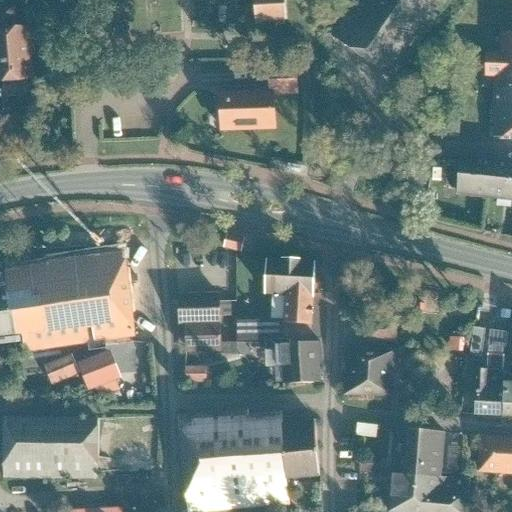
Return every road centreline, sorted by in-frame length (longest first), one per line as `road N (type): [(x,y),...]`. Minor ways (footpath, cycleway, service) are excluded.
road 1 (residential): [(511,149),(381,137),(357,174),(344,223)]
road 2 (residential): [(157,187),(169,404)]
road 3 (secondary): [(157,187),(344,223)]
road 4 (residential): [(330,411),(344,223)]
road 5 (residential): [(330,411),(511,426)]
road 6 (secondary): [(344,223),(511,273)]
road 7 (residential): [(0,505),(171,488)]
road 8 (residential): [(169,404),(330,411)]
road 9 (secondary): [(0,198),(54,188),(157,187)]
